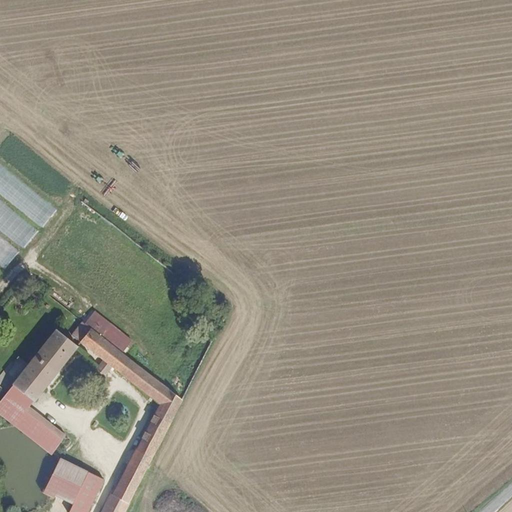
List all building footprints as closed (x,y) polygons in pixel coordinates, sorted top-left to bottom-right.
[(0,165),(0,191),(48,229),(62,212),(1,165),(0,165)] [(0,225),(29,248),(43,231),(0,197),(0,225)] [(0,263),(9,271),(23,254),(0,235),(0,263)] [(50,250),(71,264),(75,259),(54,245),(50,250)] [(123,511),(131,498),(140,479),(146,467),(186,392),(82,315),(69,331),(159,400),(111,490),(108,489),(96,511),(123,511)] [(28,403),(30,404),(77,342),(55,326),(6,389),(0,395),(0,412),(3,415),(50,449),(47,453),(48,453),(61,438),(24,408),(28,403)] [(0,381),(6,386),(25,362),(16,355),(0,376),(0,381)] [(47,453),(50,449),(3,415),(2,415),(48,454),(48,453),(47,453)] [(62,511),(83,511),(99,484),(57,460),(41,486),(52,491),(56,493),(56,494),(69,502),(62,511)] [(40,489),(50,495),(52,491),(41,486),(40,489)]
